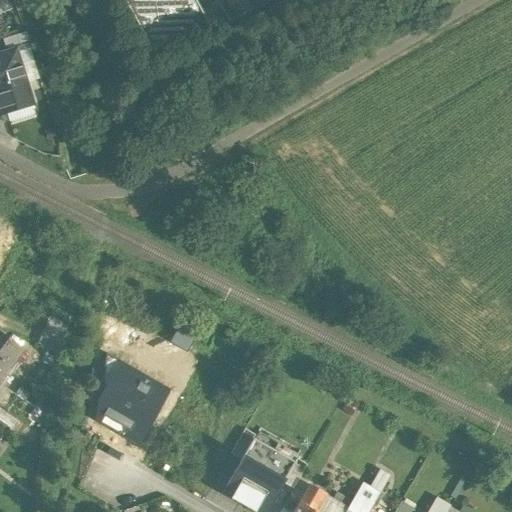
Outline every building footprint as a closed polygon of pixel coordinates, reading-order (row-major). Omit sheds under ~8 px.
[(206,22),(194,0),(121,0),(151,53),(206,22)] [(217,0),(214,2),(227,24),(269,0),(217,0)] [(0,55),(0,114),(31,104),(14,51),(0,55)] [(47,319),(37,344),(57,354),(63,342),(66,327),(47,319)] [(178,327),(169,343),(186,352),(195,337),(178,327)] [(0,334),(0,378),(21,350),(0,334)] [(94,420),(138,445),(170,391),(105,355),(100,388),(103,389),(98,399),(94,420)] [(17,420),(0,408),(0,422),(11,429),(17,420)] [(232,454),(242,460),(254,437),(244,431),(232,454)] [(242,460),(221,495),(252,511),(266,511),(282,484),(294,463),(253,440),(242,460)] [(296,460),(282,484),(293,490),(307,466),(296,460)] [(379,493),(362,483),(348,506),(359,511),(360,511),(363,508),(369,511),(379,493)] [(324,494),(310,486),(299,503),(314,511),(323,496),(324,494)] [(345,511),(346,510),(323,496),(314,511),(345,511)] [(314,511),(299,503),(294,511),(314,511)]
